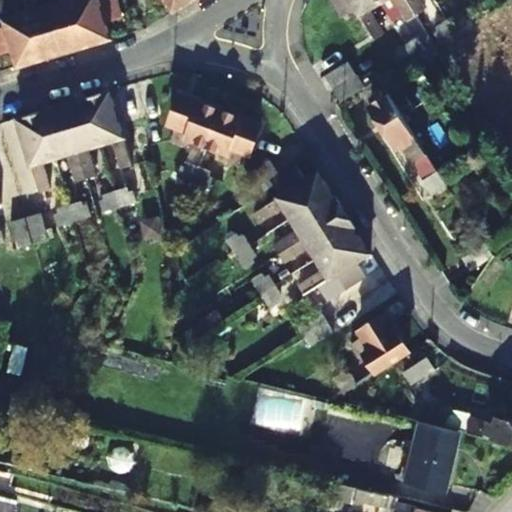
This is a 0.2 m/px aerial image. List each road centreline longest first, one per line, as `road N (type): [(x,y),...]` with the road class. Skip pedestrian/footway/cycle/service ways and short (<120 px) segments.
road 1 (residential): [(274,62),(436,307),(483,348),(511,356)]
road 2 (residential): [(0,90),(163,38)]
